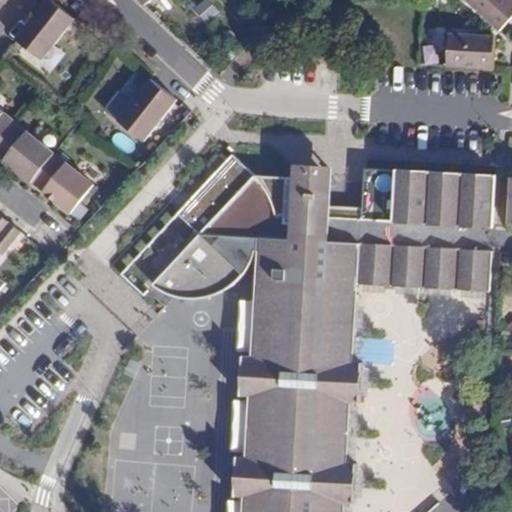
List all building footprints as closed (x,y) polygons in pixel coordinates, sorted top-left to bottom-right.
[(64,11),(50,0),(47,0),(17,39),(43,60),(75,19),(64,11)] [(209,0),(203,0),(193,8),(206,24),(220,13),(209,0)] [(511,0),(467,0),(494,25),(500,30),(511,17),(511,0)] [(448,67),(493,69),(495,35),(490,35),(449,33),(448,67)] [(178,102),(152,80),(118,121),(144,143),(178,102)] [(0,139),(14,122),(0,111),(0,139)] [(0,139),(0,158),(30,183),(54,154),(14,122),(0,139)] [(220,149),(203,169),(212,177),(230,156),(220,149)] [(93,185),(54,154),(30,183),(70,214),(93,185)] [(201,234),(154,285),(170,293),(185,297),(202,297),(219,293),(239,280),(248,268),(259,251),(257,276),(273,277),(273,287),(257,288),(254,353),(245,352),(242,394),(250,395),(247,454),(238,454),(236,495),(244,495),(243,511),(345,511),(346,502),(354,502),(356,462),(348,462),(352,402),(361,403),(363,361),(354,359),(357,293),(345,291),(345,283),(490,291),(492,254),(493,245),(497,174),(367,167),(363,217),(281,213),(271,204),(265,192),(263,178),(264,162),(220,207),(188,206),(181,214),(189,223),(201,234)] [(264,162),(263,178),(265,192),(271,204),(281,213),(363,217),(367,167),(264,162)] [(0,217),(0,255),(1,256),(20,233),(0,217)]
